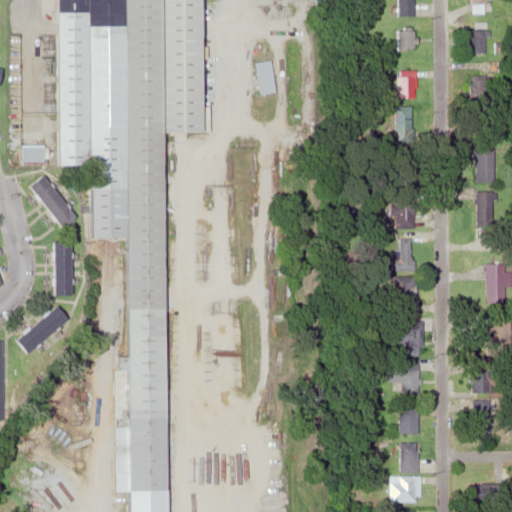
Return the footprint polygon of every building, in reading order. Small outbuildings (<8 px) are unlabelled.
[(46,0),(188,0),(189,132),(151,132),(156,490),(118,489),(116,239),(82,239),(80,162),(50,163),(46,0)] [(393,0),(394,16),(412,16),(412,0),(393,0)] [(482,7),(479,0),(469,0),(472,10),(482,7)] [(412,49),(412,27),(393,27),(393,49),(412,49)] [(254,93),(271,91),(267,59),(250,61),(254,93)] [(414,70),(396,70),(396,96),(414,96),(414,70)] [(483,95),(483,76),(466,76),(466,95),(483,95)] [(411,104),(393,104),(393,140),(411,140),(411,104)] [(17,145),(17,161),(38,161),(38,145),(17,145)] [(472,181),(493,181),(493,147),(472,147),(472,181)] [(21,184),(54,227),(70,215),(38,172),(21,184)] [(472,191),(472,232),(494,232),(494,191),(472,191)] [(392,226),(411,226),(411,205),(392,205),(392,226)] [(411,237),(394,237),(394,269),(411,269),(411,237)] [(47,240),(47,294),(67,294),(67,240),(47,240)] [(506,300),(505,264),(481,264),(482,300),(506,300)] [(414,312),(414,282),(397,282),(397,312),(414,312)] [(21,353),(62,317),(50,303),(9,340),(21,353)] [(486,353),(511,352),(510,315),(485,316),(486,353)] [(398,320),(398,351),(420,351),(420,320),(398,320)] [(417,393),(417,360),(397,360),(397,393),(417,393)] [(501,362),(467,362),(467,391),(501,391),(501,362)] [(488,405),(472,405),(472,434),(488,434),(488,405)] [(415,433),(415,407),(395,407),(395,433),(415,433)] [(414,471),(414,442),(396,442),(396,471),(414,471)] [(418,475),(392,475),(392,501),(418,501),(418,475)] [(502,501),(502,483),(468,483),(468,501),(502,501)]
